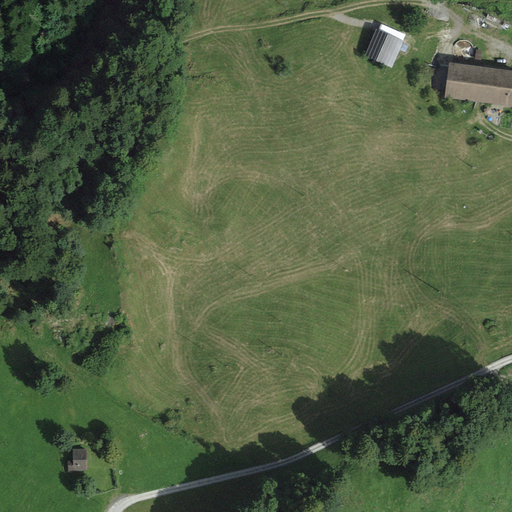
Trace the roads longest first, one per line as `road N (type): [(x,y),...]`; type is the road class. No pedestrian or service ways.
road 1 (track): [(511,55),(427,7),(384,6),(199,38),(126,40),(68,79),(35,84),(21,62),(39,29),(40,0)]
road 2 (unclassified): [(114,511),(134,499),(292,459),(511,358)]
